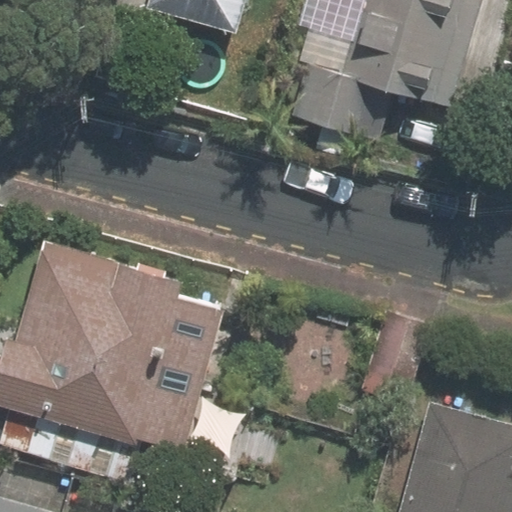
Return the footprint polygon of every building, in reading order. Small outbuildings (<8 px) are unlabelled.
[(165,0),(164,6),(254,31),(262,0),(165,0)] [(315,65),(301,113),(388,137),(400,90),(463,107),(493,0),(372,0),(352,74),(315,65)] [(207,286),(59,245),(32,341),(21,337),(4,401),(19,405),(9,444),(139,480),(152,437),(195,449),(235,310),(202,301),(207,286)] [(408,398),(428,324),(377,310),(357,384),(408,398)] [(511,511),(511,423),(442,404),(411,511),(511,511)] [(69,511),(0,492),(0,511),(69,511)]
